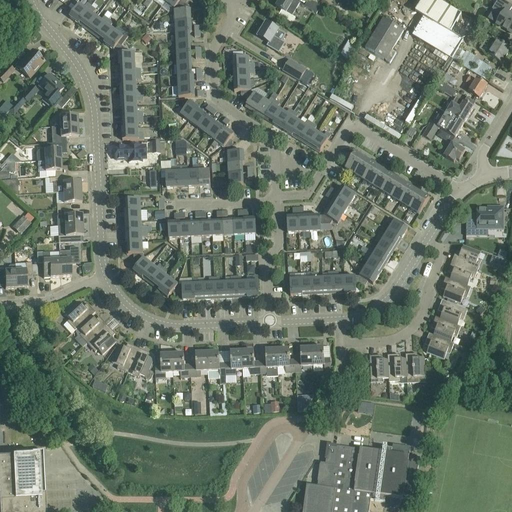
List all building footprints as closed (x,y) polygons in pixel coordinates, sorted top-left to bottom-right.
[(147,0),(143,5),(146,8),(147,8),(148,7),(153,0),(147,0)] [(166,0),(165,2),(175,10),(175,11),(176,11),(190,11),(189,8),(181,1),(181,0),(166,0)] [(294,0),(293,0),(280,0),(276,7),(282,11),(279,16),(292,24),(295,18),(292,17),(300,4),(294,0)] [(324,9),(308,0),(304,7),(317,14),(318,12),(321,15),(324,9)] [(462,15),(444,4),(436,0),(422,0),(415,13),(421,16),(424,18),(451,34),(462,15)] [(511,5),(502,0),(498,0),(492,10),(502,16),(497,25),(511,34),(511,15),(509,14),(511,9),(511,5)] [(69,18),(78,24),(91,7),(87,4),(84,8),(79,5),(69,18)] [(91,7),(78,24),(87,31),(97,18),(92,14),(96,10),(91,7)] [(143,14),(135,8),(133,11),(141,17),(143,14)] [(176,12),(176,22),(191,21),(191,11),(190,11),(176,11),(176,12)] [(96,37),(108,20),(112,15),(108,12),(104,17),(101,21),(97,18),(87,31),(96,37)] [(463,42),(451,34),(424,18),(413,37),(436,50),(433,54),(446,62),(449,58),(452,60),(463,42)] [(365,49),(386,61),(404,32),(383,19),(365,49)] [(96,37),(104,44),(114,31),(110,27),(113,23),(108,20),(96,37)] [(487,30),(471,20),(465,31),(480,40),(487,30)] [(192,32),(191,21),(176,22),(177,33),(192,32)] [(279,31),(266,24),(258,37),(271,45),(274,39),(281,43),(285,36),(279,32),(279,31)] [(104,44),(110,48),(117,53),(122,47),(128,38),(124,35),(126,33),(123,31),(118,26),(114,31),(104,44)] [(177,33),(177,44),(190,43),(190,33),(192,33),(192,32),(177,33)] [(510,51),(488,37),(480,50),(502,64),(510,51)] [(340,55),(348,59),(355,44),(348,40),(340,55)] [(191,54),(190,43),(177,44),(177,55),(191,54)] [(118,54),(119,65),(135,64),(134,53),(127,54),(127,51),(122,47),(117,53),(118,54)] [(453,60),(459,64),(465,54),(459,50),(453,60)] [(21,61),(16,66),(29,79),(44,62),(32,52),(23,62),(21,61)] [(191,54),(177,55),(178,66),(191,65),(191,54)] [(233,59),(233,70),(254,69),(254,64),(249,64),(249,59),(233,59)] [(307,71),(289,60),(282,72),(300,82),(307,71)] [(135,64),(119,65),(119,76),(140,75),(140,70),(135,70),(135,64)] [(462,68),(455,64),(453,68),(459,72),(462,68)] [(8,65),(0,74),(0,80),(3,84),(15,72),(8,65)] [(192,75),(191,65),(178,66),(178,77),(194,76),(194,75),(192,75)] [(233,70),(234,81),(250,81),(250,75),(255,75),(254,69),(233,70)] [(447,83),(448,84),(452,78),(446,74),(443,80),(442,80),(440,82),(445,85),(447,83)] [(53,110),(57,105),(62,100),(57,96),(64,89),(49,75),(39,87),(46,93),(41,99),(53,110)] [(119,76),(120,87),(136,87),(136,81),(141,80),(140,75),(119,76)] [(194,76),(178,77),(178,88),(194,87),(194,76)] [(288,79),(284,76),(280,82),(285,85),(288,79)] [(476,81),(470,77),(466,83),(473,87),(468,93),(479,100),(487,86),(479,81),(477,80),(476,81)] [(241,92),(241,96),(251,92),(250,81),(234,81),(234,93),(241,92)] [(21,98),(24,100),(27,103),(38,92),(31,86),(21,98)] [(120,87),(120,98),(142,97),(145,97),(145,91),(144,91),(144,90),(144,86),(136,87),(120,87)] [(447,86),(442,93),(451,98),(455,91),(447,86)] [(195,98),(194,87),(178,88),(179,99),(183,98),(195,98)] [(245,108),(255,113),(263,100),(251,92),(241,96),(249,101),(245,108)] [(276,101),(279,96),(275,93),(271,98),(275,101),(276,101)] [(66,96),(62,100),(57,105),(62,109),(70,99),(66,96)] [(120,98),(121,108),(137,107),(137,103),(137,102),(142,102),(142,97),(120,98)] [(9,112),(12,115),(14,117),(26,102),(24,100),(21,98),(12,107),(8,112),(9,112)] [(263,100),(255,113),(264,119),(275,101),(271,98),(268,103),(263,100)] [(454,118),(464,124),(474,108),(463,102),(456,98),(447,113),(455,117),(454,118)] [(264,119),(273,125),(282,111),(277,109),(280,104),(275,101),(264,119)] [(6,102),(0,108),(0,112),(4,117),(5,117),(6,115),(9,112),(8,112),(12,107),(6,102)] [(180,116),(189,122),(199,109),(190,102),(184,111),(179,108),(177,112),(181,115),(180,116)] [(121,108),(121,119),(142,118),(142,115),(142,113),(143,113),(143,107),(137,107),(121,108)] [(200,110),(199,109),(189,122),(198,129),(207,117),(199,111),(200,110)] [(282,131),(294,113),(290,110),(287,115),(282,111),(273,125),(282,131)] [(282,131),(292,136),(300,123),(296,120),(299,116),(298,116),(294,113),(282,131)] [(455,139),(464,124),(454,118),(454,119),(446,114),(440,124),(438,128),(445,133),(446,134),(451,137),(455,139)] [(59,117),(60,128),(78,127),(77,116),(59,117)] [(207,135),(215,124),(207,117),(198,129),(207,135)] [(292,136),(301,142),(312,124),(314,119),(310,117),(305,126),(300,123),(292,136)] [(143,124),(142,118),(121,119),(122,129),(138,128),(138,124),(143,124)] [(223,130),(215,124),(207,135),(215,141),(216,141),(225,129),(224,129),(223,130)] [(301,142),(310,148),(319,134),(314,131),(317,127),(312,124),(301,142)] [(431,142),(439,130),(430,124),(422,137),(431,142)] [(78,138),(78,127),(60,128),(54,128),(54,139),(54,145),(66,144),(66,139),(78,138)] [(138,134),(138,128),(122,129),(122,141),(144,140),(143,134),(138,134)] [(411,128),(407,135),(412,138),(416,131),(411,128)] [(225,129),(216,141),(215,141),(212,146),(215,149),(219,144),(224,148),(228,148),(233,147),(232,142),(230,140),(234,136),(225,129)] [(323,137),(319,134),(310,148),(319,154),(331,135),(326,133),(323,137)] [(459,142),(455,139),(451,137),(446,134),(444,137),(449,140),(442,151),(446,154),(444,157),(454,163),(456,160),(459,162),(465,152),(455,146),(457,144),(459,142)] [(184,149),(183,141),(175,141),(176,149),(184,149)] [(152,142),(153,155),(161,154),(160,142),(152,142)] [(37,153),(37,162),(61,161),(61,155),(67,154),(66,144),(54,145),(44,145),(44,151),(39,151),(37,153)] [(146,147),(116,148),(116,161),(129,161),(129,164),(142,163),(142,160),(147,160),(146,147)] [(228,165),(242,164),(244,164),(244,152),(233,153),(233,147),(228,148),(228,165)] [(83,150),(76,156),(80,159),(86,154),(83,150)] [(354,175),(364,159),(355,153),(345,170),(354,175)] [(374,165),(364,159),(354,175),(364,181),(374,165)] [(39,179),(49,178),(68,178),(67,167),(61,168),(61,161),(37,162),(38,173),(39,173),(39,179)] [(5,167),(0,172),(9,172),(9,173),(15,173),(15,164),(6,164),(7,167),(6,167),(5,167)] [(243,175),(242,164),(228,165),(229,175),(243,175)] [(364,181),(373,187),(383,171),(374,165),(364,181)] [(188,188),(199,188),(198,166),(193,166),(193,172),(188,172),(188,188)] [(203,166),(198,166),(199,188),(210,187),(210,171),(204,171),(203,166)] [(166,189),(177,189),(176,167),(172,167),(172,173),(166,173),(166,189)] [(177,189),(188,188),(188,172),(183,172),(182,167),(176,167),(177,189)] [(392,176),(383,171),(373,187),(382,193),(392,176)] [(243,175),(229,175),(229,186),(243,185),(243,175)] [(382,193),(391,198),(401,182),(392,176),(382,193)] [(56,194),(56,195),(62,194),(81,193),(80,182),(68,183),(68,178),(49,178),(50,184),(53,184),(53,194),(56,194)] [(411,188),(401,182),(391,198),(401,204),(411,188)] [(336,197),(350,206),(355,197),(342,188),(336,197)] [(401,204),(410,210),(420,193),(411,188),(401,204)] [(81,193),(62,194),(63,205),(57,205),(57,206),(57,211),(69,210),(69,205),(81,204),(81,193)] [(429,199),(420,193),(410,210),(419,215),(429,199)] [(336,197),(330,207),(344,215),(350,206),(336,197)] [(124,201),(125,212),(141,211),(140,200),(124,201)] [(344,215),(330,207),(324,216),(330,225),(332,221),(338,225),(344,215)] [(492,211),(477,211),(477,215),(477,220),(477,227),(477,230),(487,230),(503,230),(503,208),(493,208),(492,211)] [(65,227),(82,226),(82,215),(70,216),(69,210),(57,211),(58,227),(65,227)] [(141,211),(125,212),(125,223),(141,222),(141,211)] [(164,212),(155,212),(155,220),(165,220),(164,212)] [(324,216),(312,217),(313,233),(321,233),(320,226),(330,225),(324,216)] [(288,234),(300,234),(299,217),(287,218),(288,234)] [(312,217),(299,217),(300,234),(313,233),(312,217)] [(256,242),(256,236),(255,219),(249,220),(244,220),(245,236),(245,242),(256,242)] [(392,226),(389,231),(402,239),(408,230),(390,219),(387,223),(392,226)] [(245,236),(244,220),(243,220),(243,222),(234,222),(234,237),(245,236)] [(125,223),(126,234),(147,233),(147,227),(142,227),(141,222),(125,223)] [(234,222),(223,223),(223,237),(234,237),(234,222)] [(180,239),(179,223),(168,224),(169,240),(180,239)] [(180,223),(179,223),(180,239),(191,239),(190,224),(180,225),(180,223)] [(212,223),(201,224),(202,238),(212,238),(212,223)] [(212,238),(223,237),(223,223),(212,223),(212,238)] [(22,230),(25,234),(31,228),(28,224),(22,230)] [(191,239),(202,238),(201,224),(190,224),(191,239)] [(65,227),(58,227),(58,244),(71,244),(71,238),(83,237),(82,226),(65,227)] [(402,239),(389,231),(386,235),(381,233),(379,237),(396,248),(402,239)] [(126,234),(126,245),(142,244),(142,238),(147,238),(147,233),(126,234)] [(396,248),(379,237),(376,242),(380,245),(377,249),(390,258),(396,248)] [(142,244),(126,245),(127,256),(134,255),(134,265),(143,259),(142,244)] [(370,251),(367,256),(385,267),(390,258),(377,249),(372,246),(369,251),(370,251)] [(452,262),(477,272),(481,262),(478,260),(481,254),(464,247),(462,254),(456,251),(452,262)] [(60,261),(61,278),(71,278),(71,266),(79,265),(79,249),(70,249),(70,253),(59,254),(60,261)] [(500,251),(497,259),(504,262),(507,254),(500,251)] [(61,278),(60,261),(49,261),(49,254),(43,254),(44,279),(61,278)] [(379,276),(385,267),(367,256),(364,260),(368,263),(365,268),(379,276)] [(133,271),(142,278),(152,265),(143,259),(134,265),(136,267),(133,271)] [(150,285),(164,268),(166,265),(162,262),(157,269),(152,265),(142,278),(150,285)] [(452,275),(450,280),(467,288),(468,287),(470,282),(473,283),(477,272),(452,262),(448,273),(452,275)] [(26,271),(15,272),(16,289),(18,289),(19,291),(24,291),(25,289),(27,289),(26,277),(32,276),(31,264),(26,264),(26,271)] [(16,289),(15,272),(15,266),(10,266),(7,270),(7,272),(0,272),(0,277),(5,278),(5,290),(16,289)] [(169,271),(164,268),(150,285),(159,292),(169,279),(165,276),(169,271)] [(365,268),(360,277),(365,286),(368,282),(373,285),(379,276),(365,268)] [(323,295),(334,294),(333,273),(322,274),(322,279),(323,279),(323,295)] [(334,294),(345,294),(344,277),(338,278),(338,273),(333,273),(334,294)] [(312,295),(311,274),(306,274),(300,275),(302,296),(312,295)] [(323,279),(322,279),(317,279),(317,274),(311,274),(312,295),(323,295),(323,279)] [(291,297),(302,296),(300,275),(290,275),(291,297)] [(253,282),(247,282),(248,299),(259,298),(258,277),(253,277),(253,282)] [(356,286),(365,286),(360,277),(344,277),(345,294),(356,293),(356,286)] [(226,300),(237,299),(236,278),(225,279),(226,283),(225,283),(226,300)] [(237,299),(248,299),(247,282),(241,283),(241,278),(236,278),(237,299)] [(169,279),(159,292),(168,298),(172,293),(174,295),(178,285),(169,279)] [(204,284),(204,301),(215,300),(214,279),(210,279),(209,279),(209,284),(204,284)] [(220,279),(214,279),(215,300),(226,300),(225,283),(220,283),(220,279)] [(471,289),(468,287),(467,288),(450,280),(446,279),(441,290),(446,291),(443,298),(461,305),(463,298),(466,300),(471,289)] [(492,279),(490,286),(495,288),(498,281),(492,279)] [(183,302),(193,301),(193,285),(193,280),(181,280),(180,280),(178,285),(174,295),(182,294),(183,302)] [(193,285),(193,301),(204,301),(204,284),(198,285),(198,280),(193,280),(193,285)] [(441,320),(461,328),(464,328),(465,325),(463,322),(467,311),(442,301),(438,312),(443,314),(441,320)] [(75,332),(78,329),(92,317),(95,314),(87,305),(84,308),(79,303),(65,316),(70,321),(67,323),(75,332)] [(482,307),(476,312),(480,317),(486,312),(482,307)] [(57,311),(51,316),(56,321),(61,316),(57,311)] [(80,336),(87,345),(107,327),(99,318),(96,321),(92,317),(78,329),(82,334),(80,336)] [(437,331),(434,337),(451,344),(451,343),(453,338),(456,339),(461,328),(441,320),(436,318),(431,329),(437,331)] [(107,327),(87,345),(95,353),(98,351),(102,356),(116,343),(112,338),(115,335),(107,327)] [(454,345),(451,343),(451,344),(434,337),(429,335),(425,346),(429,347),(427,354),(444,361),(447,354),(450,356),(454,345)] [(128,374),(138,349),(128,345),(126,349),(120,347),(112,364),(118,367),(117,370),(128,374)] [(467,362),(471,352),(456,346),(455,349),(462,352),(467,362)] [(312,349),(313,367),(324,367),(325,372),(331,372),(330,359),(324,360),(324,348),(312,349)] [(138,349),(128,374),(138,379),(140,376),(146,378),(146,381),(149,382),(151,381),(154,373),(149,371),(153,361),(147,358),(149,354),(138,349)] [(295,361),(296,374),(302,373),(301,368),(313,367),(312,349),(300,349),(301,361),(295,361)] [(266,362),(260,363),(261,375),(267,375),(267,378),(278,377),(278,369),(277,350),(265,351),(266,362)] [(285,374),(296,374),(295,361),(289,361),(289,350),(277,350),(278,369),(285,369),(285,374)] [(231,364),(225,364),(226,385),(226,377),(236,376),(236,371),(243,371),(242,352),(230,353),(231,364)] [(250,376),(261,375),(260,363),(254,363),(254,352),(242,352),(243,371),(250,370),(250,376)] [(219,353),(207,354),(208,380),(220,380),(220,386),(226,385),(225,364),(219,365),(219,353)] [(196,366),(190,366),(191,379),(201,378),(201,373),(208,372),(208,380),(207,354),(195,354),(196,366)] [(166,374),(173,374),(172,355),(160,356),(161,367),(155,368),(156,380),(166,380),(166,374)] [(184,355),(172,355),(173,374),(180,374),(180,379),(191,379),(190,366),(184,366),(184,355)] [(406,355),(406,360),(407,385),(419,384),(418,378),(425,378),(424,359),(418,360),(417,355),(406,355)] [(388,356),(388,361),(389,380),(389,383),(401,383),(401,385),(407,385),(406,360),(400,360),(399,356),(388,356)] [(382,380),(389,380),(388,361),(382,361),(381,357),(370,357),(371,384),(383,384),(382,380)] [(92,365),(87,369),(93,376),(98,372),(92,365)] [(92,388),(105,393),(108,387),(95,382),(92,388)] [(279,403),(271,404),(271,414),(280,413),(279,403)] [(375,406),(368,405),(367,415),(374,416),(375,406)] [(261,406),(253,406),(254,415),(262,414),(261,406)] [(368,511),(370,501),(374,501),(374,502),(385,503),(384,503),(385,497),(403,500),(403,499),(411,500),(417,458),(406,457),(406,456),(388,454),(389,451),(389,450),(379,449),(381,450),(381,453),(360,450),(337,447),(336,454),(333,454),(332,460),(326,460),(325,464),(321,464),(317,488),(307,486),(303,511),(368,511)] [(0,511),(41,511),(38,456),(2,458),(4,501),(0,501),(0,511)]
